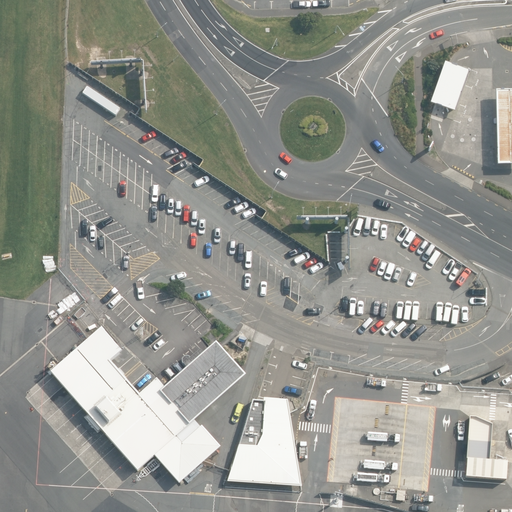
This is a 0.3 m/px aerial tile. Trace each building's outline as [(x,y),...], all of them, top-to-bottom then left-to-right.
[(442,108),(454,112),(468,71),(456,66),(449,64),(444,62),(429,103),(435,105),(442,108)] [(511,165),(511,89),(493,90),(495,166),(511,165)] [(120,349),(102,326),(89,338),(84,342),(80,339),(74,345),(77,348),(49,371),(135,470),(152,455),(178,484),(205,461),(222,447),(195,419),(244,374),(220,348),(217,344),(214,341),(209,346),(165,387),(156,377),(140,392),(109,359),(120,349)] [(288,413),(286,399),(263,397),(263,400),(259,400),(251,399),(230,470),(226,481),(301,485),(288,413)] [(475,417),(469,416),(463,476),(504,479),(506,459),(489,457),(492,424),(475,417)]
